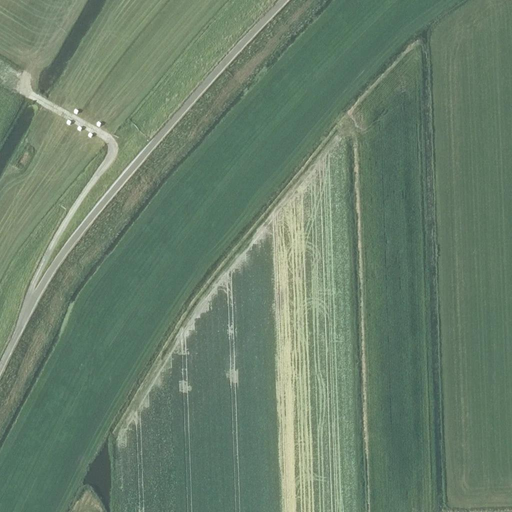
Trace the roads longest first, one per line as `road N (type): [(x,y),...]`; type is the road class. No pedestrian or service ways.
road 1 (unclassified): [(0,367),(78,232),(285,0)]
road 2 (track): [(0,60),(27,94),(109,146),(60,229),(24,317)]
